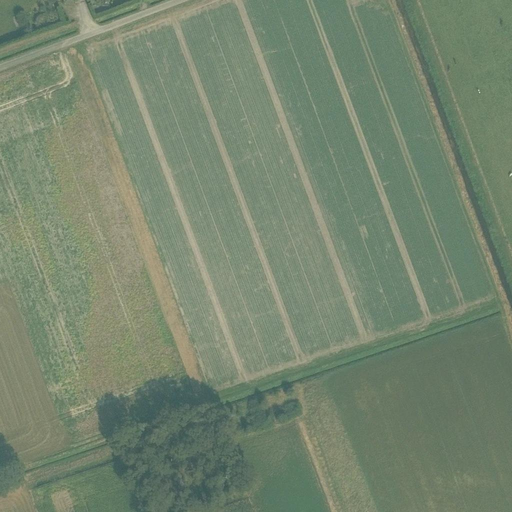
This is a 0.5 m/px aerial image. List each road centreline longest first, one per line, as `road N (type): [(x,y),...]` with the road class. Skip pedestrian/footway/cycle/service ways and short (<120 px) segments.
road 1 (track): [(511,267),(413,0)]
road 2 (track): [(179,0),(0,68)]
